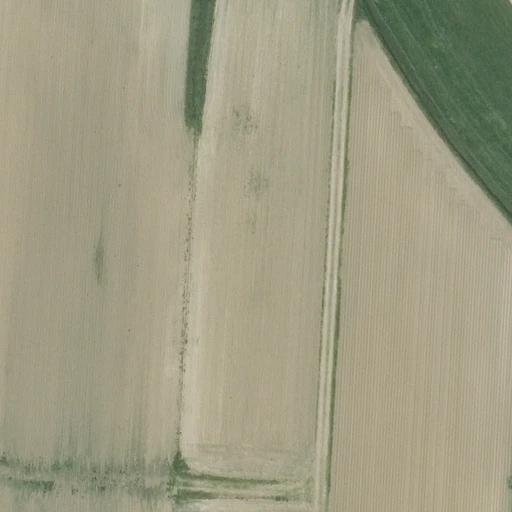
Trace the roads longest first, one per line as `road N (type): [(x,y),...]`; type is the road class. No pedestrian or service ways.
road 1 (track): [(327,479),(357,0)]
road 2 (track): [(326,511),(327,479),(282,487),(0,477)]
